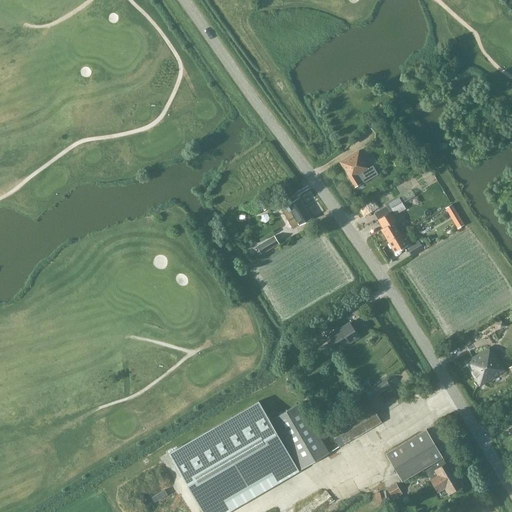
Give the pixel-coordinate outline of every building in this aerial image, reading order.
[(387,119),(379,111),(366,123),(373,132),(387,119)] [(368,168),(358,151),(339,162),(354,188),(377,174),(372,166),(368,168)] [(285,200),(278,204),(293,229),(300,225),(310,219),(298,199),(288,204),(285,200)] [(405,209),(401,202),(391,208),(395,215),(405,209)] [(446,207),(458,229),(463,225),(452,204),(446,207)] [(386,206),(374,213),(377,220),(382,229),(380,230),(387,242),(401,234),(394,223),(396,221),(391,213),(390,213),(386,206)] [(401,234),(387,242),(394,254),(408,246),(409,245),(405,238),(404,239),(401,234)] [(261,255),(279,244),(274,236),(257,247),(261,255)] [(418,241),(406,248),(411,257),(423,250),(418,241)] [(337,350),(357,337),(349,323),(342,328),(336,318),(320,327),(326,338),(328,336),(337,350)] [(488,348),(464,363),(479,387),(504,371),(488,348)] [(368,381),(363,384),(366,389),(365,390),(371,399),(375,396),(389,387),(384,378),(371,386),(368,381)] [(299,403),(271,419),(270,420),(258,401),(168,453),(201,511),(228,511),(299,471),(278,435),(280,433),(300,469),(328,453),(299,403)] [(338,447),(380,422),(371,406),(329,431),(338,447)] [(425,430),(385,454),(401,481),(430,464),(431,465),(442,458),(441,457),(425,430)] [(445,464),(442,458),(431,465),(431,466),(424,471),(429,480),(437,493),(444,489),(448,495),(463,486),(454,471),(456,471),(453,466),(451,466),(448,462),(445,464)] [(402,494),(396,483),(386,489),(393,499),(402,494)] [(168,487),(155,494),(158,501),(171,493),(168,487)]
